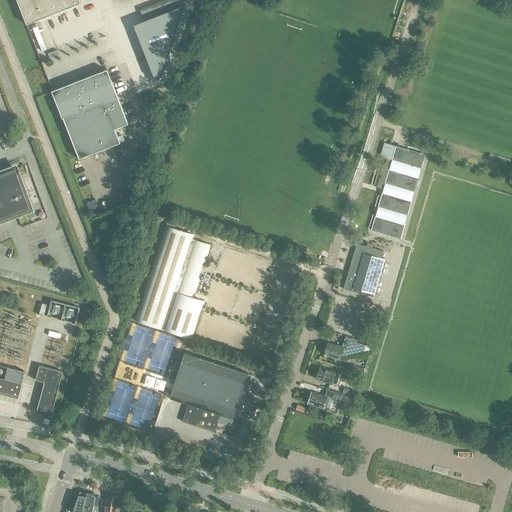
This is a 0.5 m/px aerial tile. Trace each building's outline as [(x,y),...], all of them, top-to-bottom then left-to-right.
[(17,0),(27,25),(54,15),(48,0),(17,0)] [(48,0),(54,15),(82,4),(79,0),(48,0)] [(186,5),(133,26),(155,81),(162,78),(186,5)] [(63,119),(64,119),(80,160),(121,144),(115,130),(129,125),(107,70),(52,92),(63,119)] [(385,143),(381,157),(383,158),(399,163),(421,169),(425,156),(391,145),(385,143)] [(383,158),(374,187),(384,190),(386,184),(392,186),(415,193),(419,179),(396,172),(399,163),(383,158)] [(0,220),(17,214),(30,210),(15,170),(0,175),(0,220)] [(384,190),(379,208),(385,209),(408,216),(412,202),(389,195),(392,186),(386,184),(384,190)] [(379,208),(372,231),(401,239),(405,225),(382,219),(385,209),(379,208)] [(166,226),(134,321),(192,340),(205,302),(192,297),(193,293),(195,294),(211,246),(193,240),(195,235),(166,226)] [(345,284),(344,289),(354,292),(355,289),(374,295),(384,260),(382,259),(384,252),(376,250),(373,249),(368,247),(357,244),(345,284)] [(325,350),(324,352),(325,354),(325,355),(340,360),(341,357),(354,355),(359,354),(364,353),(366,346),(356,343),(345,339),(344,339),(344,341),(342,347),(329,343),(327,349),(325,350)] [(185,353),(170,399),(188,405),(183,422),(215,433),(220,420),(233,424),(235,415),(246,419),(251,404),(240,401),(249,374),(185,353)] [(40,367),(36,381),(45,384),(37,414),(52,418),(64,373),(40,367)] [(337,369),(336,373),(329,370),(329,371),(320,368),(319,374),(317,374),(316,377),(317,378),(316,380),(332,385),(332,384),(337,386),(340,376),(346,378),(348,373),(337,369)] [(0,378),(0,394),(19,399),(23,384),(0,378)] [(334,401),(338,402),(340,395),(327,392),(326,397),(321,395),(321,396),(312,393),(310,398),(309,399),(308,402),(309,403),(308,405),(324,410),(324,409),(329,411),(332,401),(334,401)] [(77,503),(73,511),(97,511),(99,507),(93,506),(95,494),(78,491),(76,503),(77,503)] [(116,511),(119,499),(107,496),(104,511),(116,511)]
